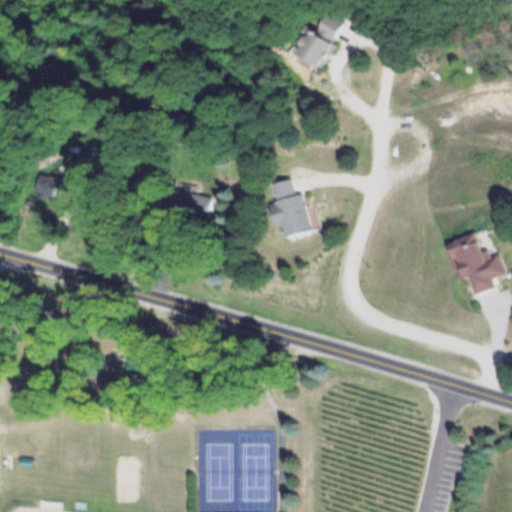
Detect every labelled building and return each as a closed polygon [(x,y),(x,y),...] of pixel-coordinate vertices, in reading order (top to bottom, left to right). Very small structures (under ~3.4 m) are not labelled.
[(346,21),(328,12),(316,32),(308,27),(293,54),(319,69),(346,21)] [(35,192),(59,199),(65,179),(41,172),(35,192)] [(310,230),(301,193),(296,194),(292,178),(272,183),(277,201),(268,203),(273,225),(280,224),(283,237),(310,230)] [(208,218),(213,197),(169,187),(164,209),(208,218)] [(460,281),(469,278),(475,294),(501,285),(498,277),(506,274),(500,254),(486,259),(478,233),(447,243),(460,281)]
